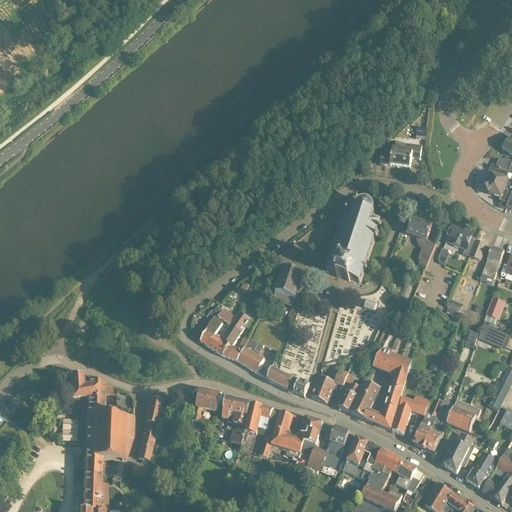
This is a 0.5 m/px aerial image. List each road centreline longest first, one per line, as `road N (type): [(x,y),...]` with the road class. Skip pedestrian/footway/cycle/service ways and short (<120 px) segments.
road 1 (residential): [(351,428),(195,347),(181,332),(184,316),(354,186),(436,200),(464,196)]
road 2 (tertiary): [(351,428),(210,385),(141,390),(103,379)]
road 3 (unclassified): [(0,161),(106,74),(179,0)]
road 4 (tertiary): [(492,511),(351,428)]
road 5 (tertiary): [(478,146),(452,124),(450,94),(511,16)]
